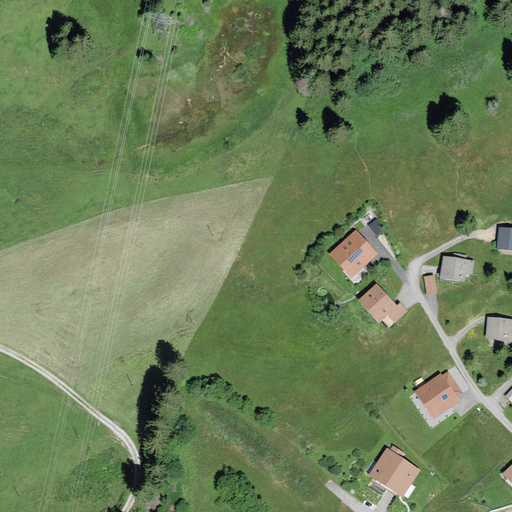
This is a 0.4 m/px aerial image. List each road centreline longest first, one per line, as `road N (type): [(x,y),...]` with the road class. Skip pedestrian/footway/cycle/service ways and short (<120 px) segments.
road 1 (residential): [(511,427),(479,395),(413,278),(422,258),(491,234)]
road 2 (track): [(125,511),(136,480),(129,442),(0,348)]
